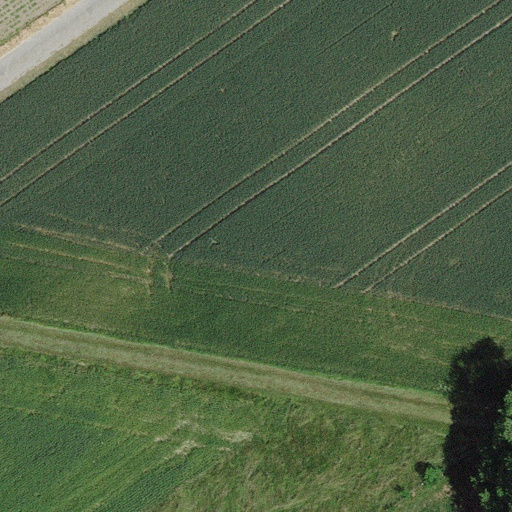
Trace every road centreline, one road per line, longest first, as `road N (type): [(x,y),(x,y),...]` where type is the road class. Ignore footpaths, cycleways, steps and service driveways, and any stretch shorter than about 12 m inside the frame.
road 1 (track): [(0,323),(511,425)]
road 2 (track): [(0,82),(115,0)]
